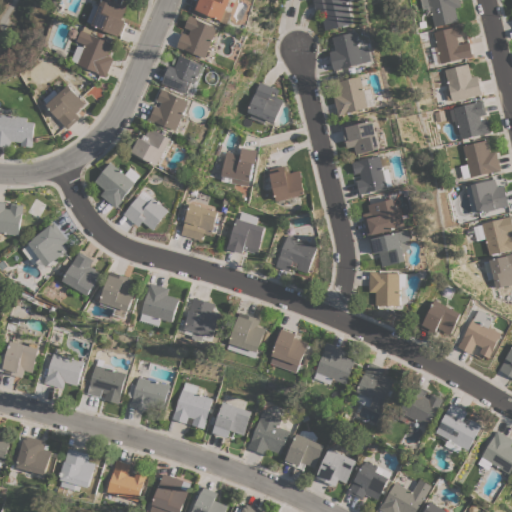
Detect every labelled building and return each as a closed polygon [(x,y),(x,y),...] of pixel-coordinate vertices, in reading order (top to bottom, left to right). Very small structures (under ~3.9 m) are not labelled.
[(95,4),(100,7),(102,0),(116,0),(116,1),(127,6),(121,19),(125,21),(125,22),(127,23),(121,36),(87,21),(95,4)] [(228,24),(222,22),(223,20),(196,10),(197,8),(195,7),(197,0),(231,0),(227,10),(233,12),(228,24)] [(347,0),(353,23),(326,30),(323,18),(330,17),(328,10),(317,13),(314,0),(347,0)] [(430,7),(422,9),(419,0),(459,0),(461,6),(455,8),(458,21),(434,26),(430,7)] [(178,46),(183,32),(189,35),(191,30),(185,27),(190,15),(197,18),(219,28),(206,58),(178,46)] [(437,64),(433,47),(437,46),(433,31),(460,25),(462,36),(457,37),(458,44),(469,42),(473,56),(468,57),(441,63),(437,64)] [(78,44),(84,47),(86,44),(77,41),(82,29),(83,30),(85,26),(93,29),(91,34),(113,43),(108,56),(114,58),(106,77),(97,73),(97,71),(71,60),(78,44)] [(370,47),(373,60),(340,68),(340,69),(335,70),(330,51),(336,50),(333,37),(357,31),(361,49),(370,47)] [(170,65),(175,67),(181,54),(203,64),(202,66),(205,67),(194,94),(186,91),(186,92),(168,84),(168,85),(162,83),(170,65)] [(468,63),(471,77),(477,75),(481,94),(452,101),(451,100),(448,101),(445,90),(449,89),(444,69),(468,63)] [(369,107),(345,113),(345,114),(339,116),(334,96),(341,94),(338,82),(362,76),(369,107)] [(280,90),(277,97),(284,100),(275,122),(266,119),(264,123),(250,118),(251,113),(248,112),(260,82),(280,90)] [(57,118),(59,116),(43,99),(54,89),(58,94),(68,85),(85,103),(79,108),(80,109),(76,113),(80,117),(67,129),(57,118)] [(177,130),(156,121),(155,123),(147,119),(154,104),(160,107),(162,102),(156,100),(161,87),(168,90),(168,91),(189,100),(177,130)] [(453,108),(453,107),(483,99),(486,114),(480,116),(482,121),(488,120),(491,132),(482,134),(482,133),(461,139),(457,125),(456,126),(454,120),(449,122),(446,110),(450,109),(453,108)] [(0,114),(27,117),(27,121),(35,122),(32,146),(21,145),(22,142),(12,141),(11,147),(0,145),(0,114)] [(381,148),(357,154),(355,146),(348,148),(343,126),(347,125),(347,126),(374,120),(381,148)] [(132,151),(133,150),(131,149),(138,137),(140,138),(140,136),(143,138),(145,134),(146,135),(151,126),(172,138),(158,165),(132,151)] [(487,140),(490,152),(496,151),(501,170),(496,172),(496,171),(470,177),(463,145),(487,140)] [(226,151),(241,154),(242,147),(257,150),(252,181),(249,181),(249,185),(221,181),(226,151)] [(384,169),(390,168),(394,185),(389,186),(389,187),(359,194),(356,180),(362,179),(361,173),(354,174),(351,163),(381,155),(384,169)] [(110,162),(136,182),(122,200),(117,208),(101,195),(105,190),(95,181),(110,162)] [(288,165),(290,172),(300,170),(306,194),(298,195),(300,202),(291,204),(290,199),(277,203),(268,169),(283,165),(284,166),(288,165)] [(471,184),(495,178),(497,186),(503,185),(509,206),(494,210),(494,209),(478,213),(471,184)] [(169,210),(153,230),(143,221),(139,226),(124,214),(139,195),(149,203),(154,197),(169,210)] [(406,224),(399,226),(400,227),(368,236),(363,214),(371,212),(369,205),(395,198),(397,208),(402,207),(406,224)] [(0,232),(0,200),(6,201),(5,208),(11,209),(12,203),(24,205),(19,235),(0,232)] [(219,211),(215,226),(218,227),(216,231),(214,230),(212,235),(205,233),(203,240),(181,234),(191,203),(219,211)] [(259,250),(246,246),(243,253),(228,249),(238,218),(240,218),(242,211),(259,216),(256,223),(266,226),(259,250)] [(481,224),(481,223),(511,216),(511,220),(511,230),(508,231),(509,235),(511,234),(511,248),(497,252),(498,255),(492,257),(491,254),(489,255),(485,238),(476,240),(473,226),(478,225),(481,224)] [(43,268),(38,261),(34,264),(23,249),(30,243),(29,243),(34,239),(33,238),(54,222),(69,240),(62,244),(67,251),(48,266),(47,265),(43,268)] [(383,266),(380,251),(374,253),(370,239),(373,239),(373,238),(409,229),(412,239),(409,240),(411,248),(405,250),(407,260),(383,266)] [(318,246),(308,273),(297,269),(299,263),(293,261),(289,271),(276,266),(288,235),(318,246)] [(89,295),(63,280),(80,251),(94,260),(91,265),(97,269),(96,270),(102,273),(89,295)] [(488,280),(483,262),(489,260),(489,259),(511,253),(511,284),(497,288),(494,278),(488,280)] [(126,318),(114,314),(116,309),(101,304),(112,271),(132,278),(130,285),(138,287),(130,311),(129,310),(126,318)] [(377,305),(377,291),(370,291),(370,272),(378,272),(401,272),(401,273),(407,273),(407,286),(401,286),(401,296),(402,296),(402,301),(401,301),(401,305),(377,305)] [(174,322),(143,313),(149,291),(148,291),(150,282),(170,288),(168,294),(181,298),(174,322)] [(216,303),(214,310),(222,312),(215,337),(205,334),(203,340),(193,337),(195,331),(186,328),(188,323),(187,323),(194,297),(216,303)] [(462,313),(451,334),(438,327),(434,335),(421,328),(436,299),(462,313)] [(490,358),(480,353),(483,347),(476,344),(472,353),(458,347),(461,342),(473,318),(475,318),(479,309),(495,317),(490,326),(502,333),(490,358)] [(259,326),(267,328),(257,358),(228,348),(231,341),(240,315),(239,315),(240,312),(261,318),(259,326)] [(284,327),(297,331),(296,333),(297,333),(296,337),(310,342),(301,365),(300,365),(297,372),(272,363),(284,327)] [(29,345),(30,342),(38,344),(37,348),(39,348),(33,372),(24,370),(23,377),(0,371),(0,355),(1,352),(7,354),(10,341),(29,345)] [(334,378),(331,384),(315,377),(327,348),(325,347),(327,342),(346,350),(343,356),(356,361),(347,384),(334,378)] [(511,377),(499,370),(511,347),(511,377)] [(84,361),(78,385),(65,382),(64,388),(44,383),(46,374),(47,375),(53,353),(84,361)] [(95,365),(96,365),(98,359),(104,360),(102,367),(126,373),(121,394),(119,403),(105,399),(106,393),(102,391),(101,397),(88,393),(95,365)] [(356,400),(360,392),(357,391),(365,375),(364,374),(370,361),(385,368),(383,374),(397,381),(381,413),(356,400)] [(170,385),(163,409),(150,406),(149,411),(129,406),(130,401),(131,401),(133,397),(127,396),(131,383),(136,384),(138,377),(170,385)] [(198,386),(196,394),(213,399),(204,428),(192,424),(194,418),(188,416),(187,423),(172,418),(175,410),(176,410),(184,382),(198,386)] [(400,410),(415,383),(427,390),(424,396),(429,399),(433,393),(444,399),(439,408),(439,407),(428,426),(400,410)] [(252,411),(244,435),(231,430),(229,434),(228,434),(227,436),(214,431),(215,429),(214,429),(223,402),(252,411)] [(451,403),(468,411),(462,421),(468,425),(471,419),(481,424),(468,449),(436,432),(451,403)] [(262,410),(282,417),(278,426),(289,430),(281,454),(268,449),(266,454),(247,447),(249,442),(250,443),(262,410)] [(0,429),(1,430),(0,433),(0,436),(12,439),(6,463),(4,462),(3,466),(0,465),(0,429)] [(511,438),(511,444),(511,446),(511,469),(510,473),(492,463),(488,469),(478,463),(497,429),(511,438)] [(324,445),(315,467),(302,462),(300,466),(299,465),(298,467),(284,461),(297,433),(324,445)] [(18,467),(20,461),(19,461),(26,435),(47,441),(47,444),(50,445),(49,449),(53,450),(47,474),(18,467)] [(91,454),(89,461),(97,463),(91,487),(83,485),(81,491),(62,486),(64,480),(62,479),(63,476),(62,475),(69,448),(91,454)] [(357,460),(346,483),(338,479),(335,485),(316,476),(318,472),(330,448),(357,460)] [(116,465),(115,465),(117,460),(132,464),(128,475),(135,477),(137,471),(148,475),(147,478),(146,478),(139,501),(108,492),(116,465)] [(389,478),(378,499),(371,496),(370,497),(365,494),(362,500),(348,492),(355,479),(363,464),(389,478)] [(150,511),(164,473),(192,483),(182,511),(177,511),(172,510),(171,511),(150,511)] [(395,481),(412,491),(420,478),(431,485),(415,511),(385,511),(379,508),(395,481)] [(194,511),(204,487),(218,493),(215,500),(229,505),(225,511),(194,511)] [(424,511),(431,501),(449,511),(424,511)]
